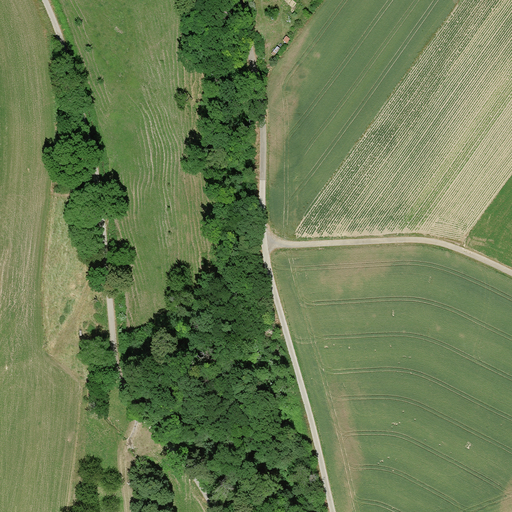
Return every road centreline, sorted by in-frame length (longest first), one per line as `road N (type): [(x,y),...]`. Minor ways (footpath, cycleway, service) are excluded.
road 1 (unclassified): [(215,511),(127,393),(118,369),(98,196),(72,78),(43,0)]
road 2 (track): [(233,0),(263,244),(333,511)]
road 3 (track): [(263,244),(428,240),(511,273)]
